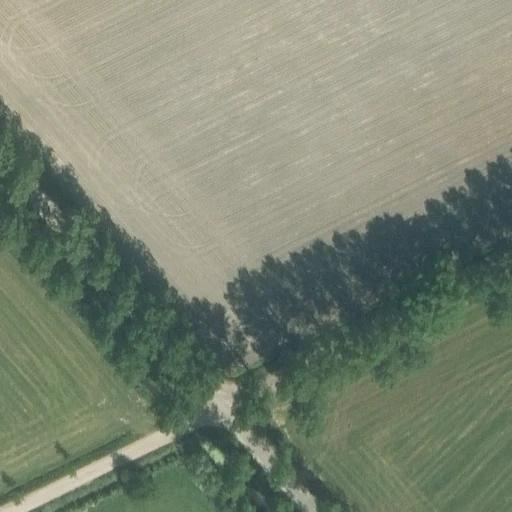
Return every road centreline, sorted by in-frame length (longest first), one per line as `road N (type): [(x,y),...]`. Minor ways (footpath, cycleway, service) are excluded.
road 1 (unclassified): [(325,511),(0,148)]
road 2 (track): [(224,399),(511,260)]
road 3 (track): [(224,399),(1,511)]
